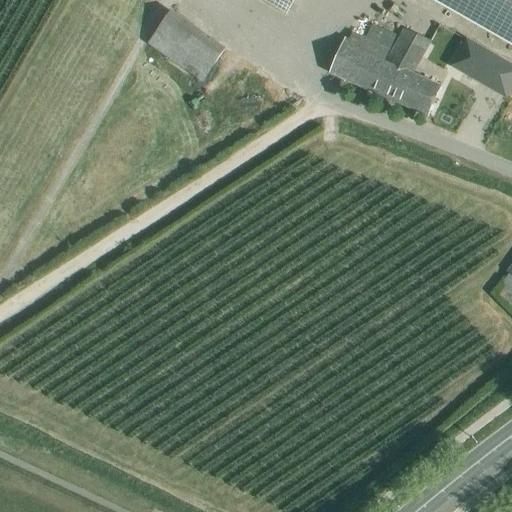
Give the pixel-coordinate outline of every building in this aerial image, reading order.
[(260,0),(284,14),(291,0),(260,0)] [(511,0),(413,0),(511,44),(511,0)] [(225,50),(172,13),(150,44),(202,81),(225,50)] [(373,24),(366,39),(352,33),(347,44),(345,43),(331,74),(429,117),(442,87),(413,75),(428,41),(402,29),(396,34),(373,24)] [(447,54),(447,55),(490,80),(506,53),(462,28),(447,54)]
